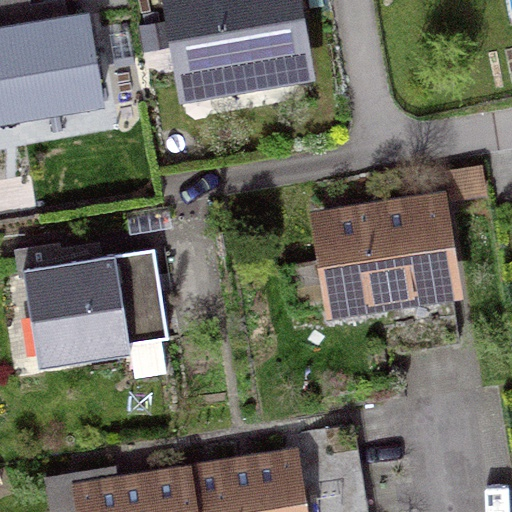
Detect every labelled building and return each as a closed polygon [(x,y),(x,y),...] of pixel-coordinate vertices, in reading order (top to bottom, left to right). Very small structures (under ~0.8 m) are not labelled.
[(0,0),(0,118),(101,103),(86,13),(67,16),(64,0),(54,0),(28,4),(27,0),(0,0)] [(262,86),(260,73),(299,66),(287,0),(175,0),(190,85),(228,78),(231,92),(262,86)] [(320,220),(334,305),(451,287),(437,202),(320,220)] [(167,336),(153,247),(23,268),(38,367),(131,352),(129,342),(167,336)] [(297,511),(289,458),(186,475),(192,511),(297,511)] [(86,506),(86,511),(192,511),(186,475),(117,486),(114,466),(45,476),(51,511),(86,506)]
